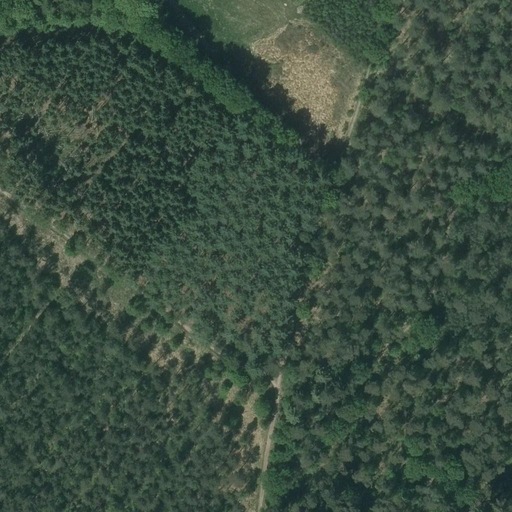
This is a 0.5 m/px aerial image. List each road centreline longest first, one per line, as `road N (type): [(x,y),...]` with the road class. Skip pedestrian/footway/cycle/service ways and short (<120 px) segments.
road 1 (track): [(282,358),(316,212),(363,84),(378,0)]
road 2 (track): [(0,186),(228,359),(279,376)]
road 3 (track): [(282,358),(357,360),(396,350),(430,302),(449,223),(463,204),(511,176)]
road 4 (track): [(258,511),(282,358)]
